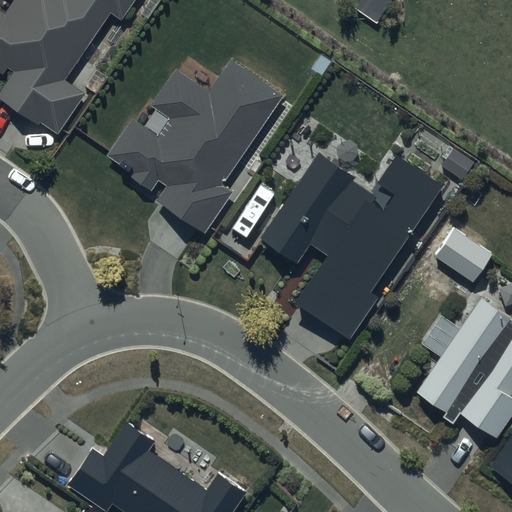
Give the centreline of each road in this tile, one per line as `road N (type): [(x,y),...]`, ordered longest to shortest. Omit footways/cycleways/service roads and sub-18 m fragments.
road 1 (residential): [(81,330),(152,317),(198,324),(303,398),(424,511)]
road 2 (residential): [(81,330),(52,238),(0,188)]
